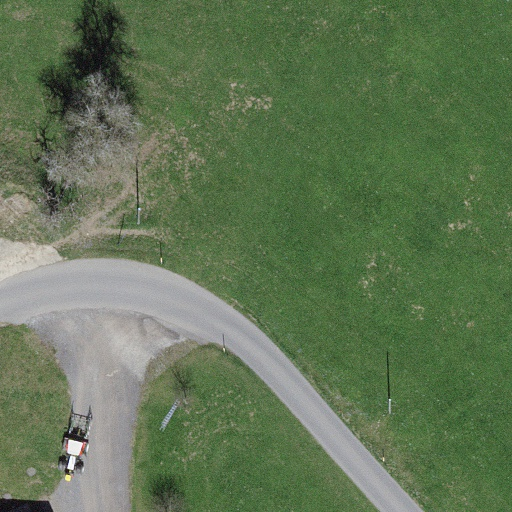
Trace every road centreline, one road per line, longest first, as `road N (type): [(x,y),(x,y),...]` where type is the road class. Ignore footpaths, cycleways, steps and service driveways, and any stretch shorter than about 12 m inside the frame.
road 1 (residential): [(0,311),(70,285),(157,292),(224,327),(412,511)]
road 2 (unknown): [(157,292),(111,475),(116,511)]
